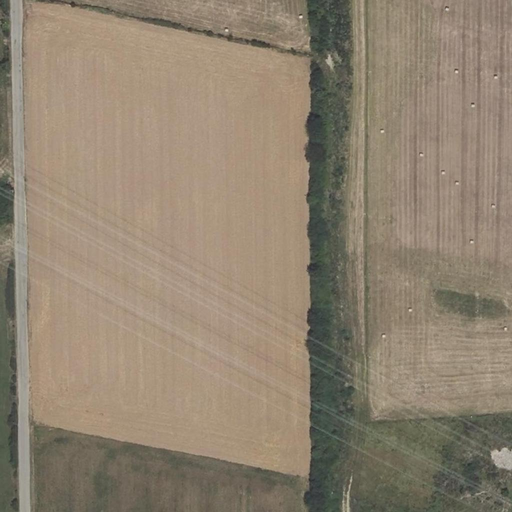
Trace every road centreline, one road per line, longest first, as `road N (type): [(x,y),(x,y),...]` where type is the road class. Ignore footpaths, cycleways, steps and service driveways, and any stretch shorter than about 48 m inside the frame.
road 1 (unknown): [(367,0),(353,174),(365,511)]
road 2 (unclassified): [(25,511),(16,0)]
